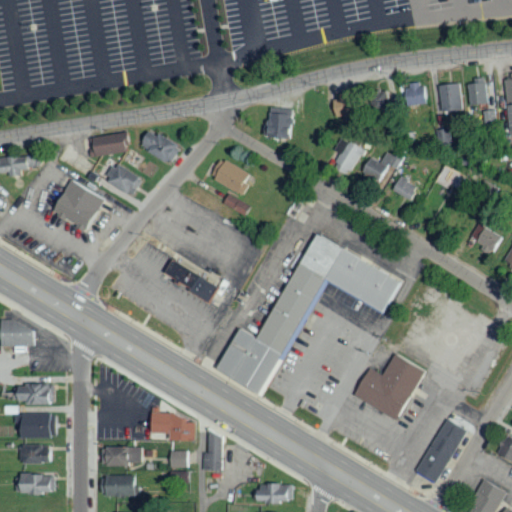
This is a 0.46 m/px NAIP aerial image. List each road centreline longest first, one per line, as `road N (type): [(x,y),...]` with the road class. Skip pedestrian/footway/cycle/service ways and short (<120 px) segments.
road 1 (tertiary): [(0,137),(511,49)]
road 2 (primary): [(402,511),(0,268)]
road 3 (residential): [(511,304),(222,125)]
road 4 (residential): [(66,309),(222,125)]
road 5 (residential): [(82,511),(82,352),(94,325)]
road 6 (residential): [(437,511),(511,385)]
